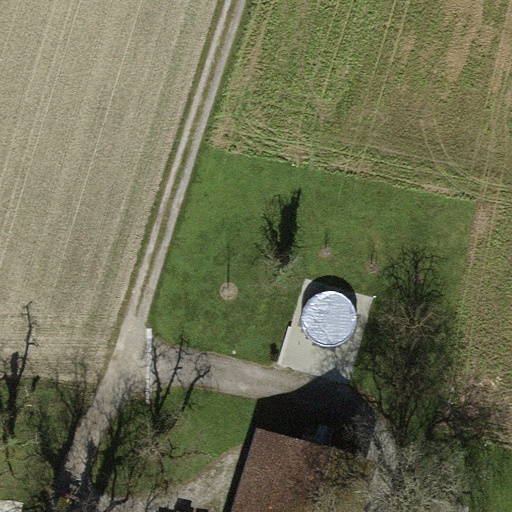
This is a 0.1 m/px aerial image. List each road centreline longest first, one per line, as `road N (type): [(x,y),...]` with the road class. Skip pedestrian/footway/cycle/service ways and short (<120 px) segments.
road 1 (track): [(374,511),(384,468),(359,410),(134,361),(73,511)]
road 2 (track): [(246,0),(134,361)]
